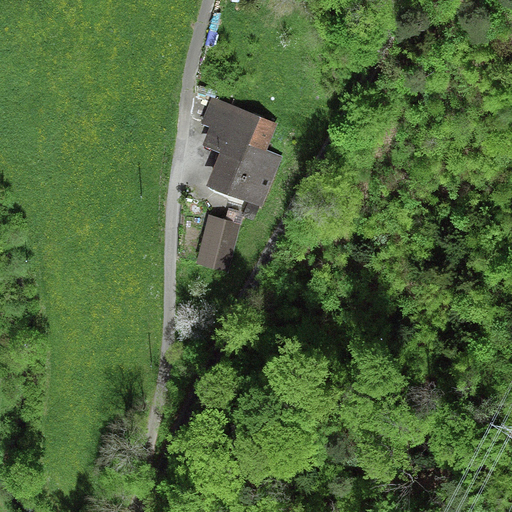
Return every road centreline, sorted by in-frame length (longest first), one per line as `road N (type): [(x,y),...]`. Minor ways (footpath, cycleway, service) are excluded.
road 1 (track): [(407,0),(216,348),(140,511)]
road 2 (track): [(208,0),(180,135),(163,393),(136,511)]
road 3 (track): [(65,511),(43,446),(48,376),(32,232),(0,165)]
